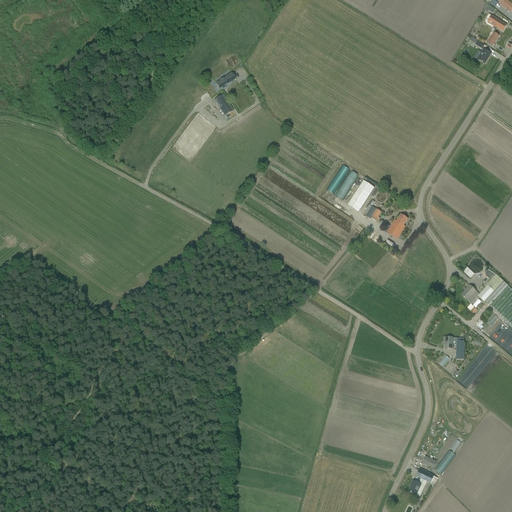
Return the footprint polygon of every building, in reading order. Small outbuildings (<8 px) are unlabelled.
[(493,0),(508,11),(511,5),(511,3),(506,0),(493,0)] [(500,23),(492,18),(487,26),(495,31),(496,31),(502,35),(507,28),(500,24),(500,23)] [(497,36),(494,34),(491,38),(490,40),(496,44),(500,37),(498,36),(497,36)] [(472,37),(470,41),(476,44),(475,45),(482,49),(485,45),(483,44),(478,41),(476,40),(472,37)] [(483,50),(477,60),(485,64),(491,54),(483,50)] [(215,84),(219,89),(230,82),(230,83),(231,82),(235,79),(231,73),(215,84)] [(233,111),(223,95),(214,100),(224,117),(233,111)] [(475,157),(474,159),(476,161),(475,163),(490,174),(493,171),(475,157)] [(347,166),(330,191),(337,195),(353,170),(347,166)] [(359,180),(362,176),(358,173),(355,172),(347,182),(346,184),(342,190),(339,196),(344,200),(345,200),(350,194),(352,190),(355,186),(356,184),(358,181),(359,180)] [(348,206),(358,213),(374,188),(364,181),(348,206)] [(364,214),(366,216),(371,219),(372,218),(378,222),(380,219),(378,218),(381,213),(374,209),(369,205),(364,214)] [(387,233),(393,237),(397,240),(405,227),(403,226),(408,220),(401,215),(397,222),(395,221),(387,233)] [(407,244),(403,249),(407,252),(411,247),(407,244)] [(470,276),(475,280),(479,276),(474,271),(470,276)] [(466,290),(461,295),(471,304),(478,296),(488,305),(511,327),(511,290),(508,287),(508,286),(497,276),(479,295),(469,286),(465,290),(466,290)] [(477,310),(474,307),(467,315),(470,318),(477,310)] [(482,328),(488,324),(484,320),(479,324),(482,328)] [(453,338),(444,338),(444,342),(445,342),(445,349),(452,350),(452,345),(457,345),(456,360),(464,360),(464,342),(457,342),(457,338),(453,338)] [(441,364),(447,368),(454,360),(448,355),(441,364)] [(460,440),(453,449),(458,453),(465,444),(460,440)] [(422,463),(434,469),(437,462),(425,457),(422,463)] [(434,476),(424,472),(419,470),(416,477),(421,479),(431,484),(434,476)] [(421,485),(418,483),(413,481),(411,485),(412,485),(409,492),(413,494),(416,496),(421,485)]
